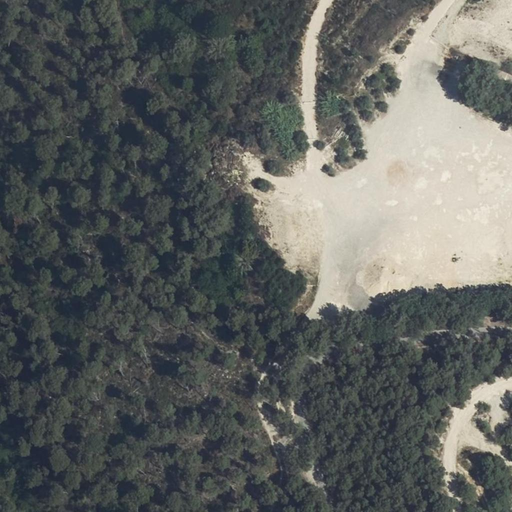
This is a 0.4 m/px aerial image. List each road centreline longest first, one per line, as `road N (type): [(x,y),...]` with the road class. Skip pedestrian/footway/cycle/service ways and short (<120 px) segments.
road 1 (unclassified): [(511,332),(331,352),(305,378),(299,405),(327,511)]
road 2 (track): [(461,511),(451,452),(470,397),(511,379)]
